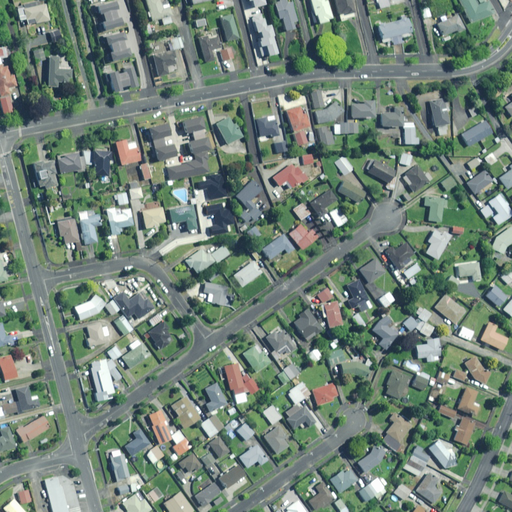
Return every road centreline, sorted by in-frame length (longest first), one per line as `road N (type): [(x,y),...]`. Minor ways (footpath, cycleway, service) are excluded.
road 1 (residential): [(511,33),(487,59),(465,67),(320,72),(0,133)]
road 2 (residential): [(210,345),(386,218)]
road 3 (residential): [(210,345),(143,263),(37,281)]
road 4 (residential): [(78,436),(37,281)]
road 5 (residential): [(78,436),(210,345)]
road 6 (residential): [(354,421),(237,511)]
road 7 (residential): [(37,281),(0,140)]
